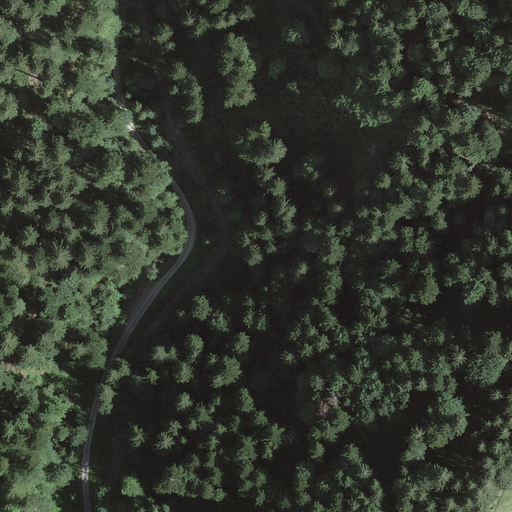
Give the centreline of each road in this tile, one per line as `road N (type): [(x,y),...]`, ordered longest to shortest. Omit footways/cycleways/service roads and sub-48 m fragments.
road 1 (track): [(433,0),(410,27),(408,129),(416,166),(450,190),(453,233),(438,258),(433,309),(382,337),(333,463),(302,511)]
road 2 (track): [(87,511),(87,451),(105,381),(140,310),(193,236),(182,196),(117,86),(116,0)]
